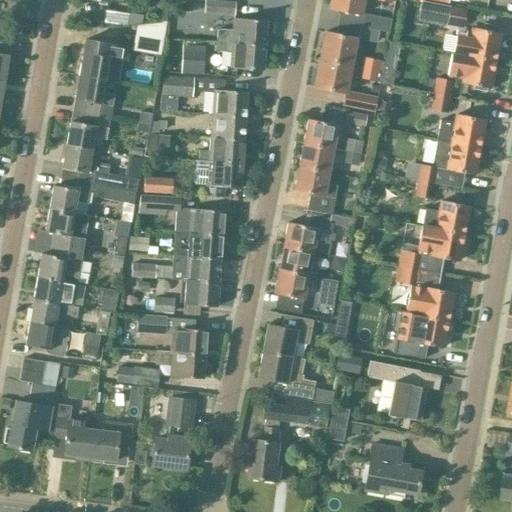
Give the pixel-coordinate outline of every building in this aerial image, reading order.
[(205,0),(204,12),(235,15),(236,2),(215,0),(205,0)] [(363,0),(331,0),(329,8),(360,14),(363,0)] [(463,27),(465,17),(466,11),(450,8),(447,24),(463,27)] [(106,9),(105,22),(142,25),(143,13),(106,9)] [(365,13),(363,27),(388,32),(391,18),(365,13)] [(218,29),(217,42),(265,45),(267,21),(233,18),(232,30),(218,29)] [(495,61),(500,33),(498,33),(499,27),(485,24),(484,31),(473,28),(471,39),(457,36),(454,53),(495,61)] [(326,32),(320,59),(350,65),(356,38),(326,32)] [(163,40),(136,35),(133,50),(161,55),(163,40)] [(122,60),(127,61),(129,48),(85,40),(83,54),(82,54),(78,77),(104,81),(104,80),(118,83),(122,60)] [(265,45),(217,42),(216,51),(231,52),(230,67),(264,69),(265,45)] [(183,50),(182,69),(182,73),(204,74),(204,70),(205,51),(183,50)] [(490,88),(495,61),(454,53),(453,52),(448,75),(464,78),(463,83),(490,88)] [(364,58),(362,68),(378,70),(380,60),(364,58)] [(345,93),(350,65),(320,59),(314,86),(344,93),(345,93)] [(378,70),(362,68),(361,78),(377,81),(378,70)] [(193,91),(213,92),(213,91),(219,91),(224,92),(224,80),(220,80),(194,78),(194,77),(163,75),(161,95),(173,96),(193,97),(193,91)] [(102,92),(104,81),(78,77),(74,101),(91,104),(89,114),(110,117),(114,94),(102,92)] [(438,78),(435,94),(450,96),(453,81),(438,78)] [(345,93),(344,93),(342,104),(374,111),(377,96),(345,90),(345,93)] [(213,91),(213,92),(212,114),(245,116),(246,93),(219,91),(213,91)] [(447,112),(450,96),(435,94),(432,109),(447,112)] [(345,124),(365,128),(367,114),(347,111),(345,124)] [(138,122),(150,124),(152,114),(140,112),(138,122)] [(70,122),(66,146),(91,150),(93,139),(105,142),(110,117),(89,114),(87,125),(70,122)] [(212,114),(210,138),(243,141),(245,116),(212,114)] [(442,120),(439,139),(480,147),(485,120),(457,115),(456,123),(442,120)] [(308,119),(304,143),(333,148),(337,124),(308,119)] [(150,124),(138,122),(137,132),(148,134),(150,124)] [(199,150),(198,162),(241,165),(243,141),(210,138),(209,151),(199,150)] [(347,138),(344,150),(361,154),(363,141),(347,138)] [(475,174),(480,147),(439,139),(434,167),(437,168),(447,169),(475,174)] [(304,143),(299,166),(328,172),(333,148),(304,143)] [(81,172),(80,181),(106,186),(106,187),(127,191),(130,177),(108,173),(110,165),(97,163),(99,152),(91,150),(66,146),(62,169),(81,172)] [(359,165),(361,154),(344,150),(344,152),(346,153),(344,162),(359,165)] [(224,197),(224,187),(240,188),(241,165),(198,162),(196,161),(196,169),(194,173),(193,181),(195,185),(207,186),(206,196),(224,197)] [(421,165),(419,180),(434,183),(437,168),(434,167),(421,165)] [(307,209),(332,214),(338,185),(326,183),(328,172),(299,166),(295,190),(310,193),(307,209)] [(144,192),(172,194),(173,178),(145,175),(144,192)] [(130,177),(127,191),(137,192),(139,179),(130,177)] [(431,199),(434,183),(419,180),(416,196),(431,199)] [(53,186),(49,209),(74,213),(76,200),(88,203),(90,193),(53,186)] [(135,193),(125,191),(106,187),(103,198),(133,204),(135,193)] [(178,210),(179,210),(180,198),(140,196),(139,208),(178,210)] [(425,227),(436,229),(464,233),(469,206),(441,201),(440,211),(428,209),(425,227)] [(89,216),(74,213),(49,209),(45,232),(57,234),(55,246),(83,251),(89,216)] [(178,210),(176,232),(222,236),(223,211),(190,209),(190,211),(179,210),(178,210)] [(283,246),(312,252),(326,254),(331,231),(329,230),(330,225),(332,215),(332,214),(307,209),(304,225),(288,222),(283,246)] [(332,215),(330,225),(347,228),(349,219),(332,215)] [(459,261),(464,233),(436,229),(425,227),(422,226),(419,247),(417,255),(405,253),(399,252),(397,266),(403,267),(420,270),(437,273),(440,258),(459,261)] [(176,232),(175,256),(220,259),(222,236),(176,232)] [(124,258),(128,238),(118,236),(114,256),(124,258)] [(74,284),(78,262),(81,263),(83,251),(55,246),(53,257),(41,255),(37,277),(74,284)] [(283,246),(279,269),(308,275),(312,252),(283,246)] [(172,279),(185,280),(219,282),(220,259),(175,256),(173,256),(172,279)] [(133,264),(132,277),(155,278),(156,266),(133,264)] [(417,286),(420,270),(403,267),(397,266),(394,281),(400,282),(410,284),(417,286)] [(308,275),(279,269),(274,293),(288,296),(285,311),(300,314),(308,275)] [(417,286),(410,284),(404,312),(421,315),(448,320),(453,293),(435,289),(437,273),(420,270),(417,286)] [(70,306),(74,284),(37,277),(33,300),(70,306)] [(217,308),(219,282),(185,280),(184,306),(217,308)] [(154,312),(173,314),(174,298),(155,297),(154,312)] [(101,299),(99,312),(110,314),(115,315),(117,301),(101,299)] [(70,306),(33,300),(29,323),(54,327),(56,316),(74,319),(76,307),(70,306)] [(106,336),(110,314),(99,312),(95,334),(106,336)] [(136,332),(165,334),(167,316),(138,314),(136,332)] [(443,347),(448,320),(421,315),(415,342),(443,347)] [(67,330),(54,327),(29,323),(25,345),(50,350),(50,355),(63,357),(67,330)] [(269,324),(263,351),(291,357),(294,340),(308,343),(311,333),(269,324)] [(173,328),(171,351),(171,352),(204,355),(206,331),(173,328)] [(96,360),(98,348),(88,346),(86,358),(96,360)] [(171,352),(171,351),(156,350),(155,364),(170,365),(169,377),(203,379),(204,355),(171,352)] [(306,360),(291,357),(263,351),(258,378),(286,383),(284,393),(312,399),(315,382),(302,379),(306,360)] [(335,369),(359,374),(362,358),(338,353),(335,369)] [(23,357),(21,369),(44,372),(45,361),(23,357)] [(387,414),(421,421),(427,387),(417,385),(420,370),(370,360),(367,376),(394,382),(387,414)] [(133,368),(133,370),(118,368),(116,383),(132,385),(158,388),(160,371),(133,368)] [(42,384),(44,372),(21,369),(19,380),(32,382),(42,384)] [(4,443),(7,443),(7,445),(31,449),(37,417),(49,419),(56,387),(42,384),(32,382),(26,414),(14,412),(10,429),(7,429),(4,443)] [(189,429),(189,428),(192,428),(196,399),(168,396),(165,425),(169,426),(168,436),(167,436),(166,439),(154,438),(151,464),(184,468),(187,441),(185,441),(186,429),(189,429)] [(285,405),(265,402),(263,419),(265,419),(264,426),(262,440),(253,439),(248,476),(276,480),(278,466),(273,465),(279,421),(307,424),(310,400),(286,397),(285,405)] [(342,439),(350,408),(335,404),(327,435),(342,439)] [(64,455),(89,458),(92,429),(83,428),(84,421),(71,420),(72,406),(58,405),(54,437),(66,438),(64,455)] [(89,458),(114,460),(116,444),(128,445),(130,427),(116,425),(105,424),(104,430),(92,429),(89,458)] [(401,448),(385,445),(383,461),(377,460),(372,491),(402,496),(403,491),(418,493),(421,470),(407,468),(408,464),(398,462),(401,448)] [(511,477),(504,476),(501,497),(511,498),(511,477)]
